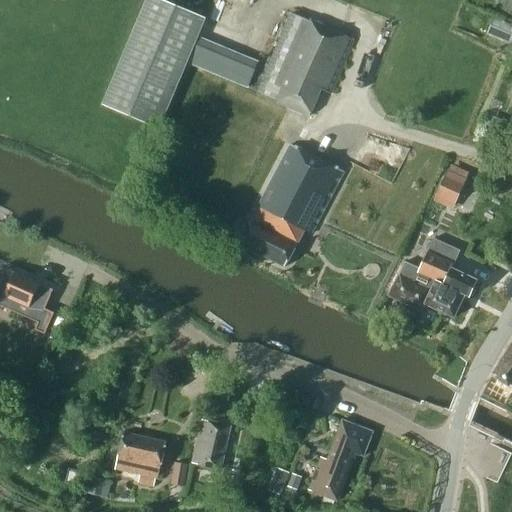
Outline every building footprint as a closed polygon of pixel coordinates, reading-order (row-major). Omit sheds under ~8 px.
[(162,127),(168,113),(190,61),(202,65),(211,42),(200,38),(207,22),(159,0),(146,0),(104,103),(162,127)] [(309,116),(311,113),(320,90),(330,94),(354,40),(291,13),(255,94),(309,116)] [(511,25),(494,18),(487,34),(511,44),(511,25)] [(311,235),(344,172),(291,145),(239,243),(285,267),(304,231),(311,235)] [(433,202),(452,210),(469,173),(451,165),(448,171),(447,170),(433,202)] [(460,251),(433,238),(419,268),(405,261),(388,295),(423,312),(426,304),(454,317),(465,295),(469,297),(476,281),(451,269),(460,251)] [(7,251),(0,266),(0,282),(20,291),(18,295),(43,306),(39,314),(50,319),(59,298),(50,294),(58,274),(7,251)] [(511,345),(492,375),(511,388),(511,345)] [(220,470),(230,426),(202,420),(192,463),(220,470)] [(363,456),(373,432),(342,420),(327,460),(321,457),(308,490),(337,501),(356,453),(363,456)] [(158,479),(166,442),(124,432),(115,469),(140,475),(138,482),(154,486),(155,478),(158,479)] [(184,486),(187,465),(175,462),(171,484),(184,486)] [(281,494),(290,473),(277,468),(269,489),(281,494)] [(302,477),(292,473),(287,487),(297,490),(302,477)] [(100,496),(104,480),(91,477),(87,493),(100,496)]
